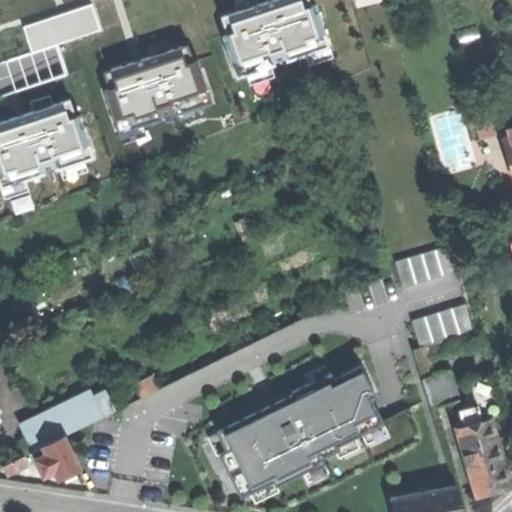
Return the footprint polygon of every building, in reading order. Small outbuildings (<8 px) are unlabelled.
[(91,0),(23,26),(32,52),(101,26),(91,0)] [(316,0),(273,0),(221,17),(245,88),(335,58),(316,0)] [(193,43),(101,72),(123,138),(213,106),(193,43)] [(75,98),(0,122),(0,188),(0,189),(95,158),(75,98)] [(438,251),(398,257),(402,284),(442,277),(438,251)] [(435,320),(411,327),(427,378),(439,375),(433,356),(483,340),(480,329),(442,341),(435,320)] [(454,370),(439,375),(427,378),(436,407),(463,398),(454,370)] [(480,403),(485,419),(494,417),(506,413),(495,375),(474,381),(478,394),(480,403)] [(28,436),(17,440),(24,456),(45,446),(66,436),(117,411),(109,391),(96,397),(93,391),(23,425),(28,436)] [(465,403),(466,408),(480,403),(478,394),(468,397),(470,402),(465,403)] [(460,427),(485,419),(480,403),(466,408),(455,411),(460,427)] [(359,469),(328,405),(287,426),(313,483),(317,490),(359,469)] [(500,438),(494,417),(485,419),(460,427),(480,494),(497,489),(511,484),(511,475),(508,462),(511,461),(505,437),(500,438)] [(249,511),(256,511),(313,483),(287,426),(212,464),(249,511)] [(82,469),(66,436),(45,446),(49,454),(39,459),(47,477),(58,471),(61,479),(82,469)] [(0,448),(0,468),(4,466),(24,456),(17,440),(0,448)] [(29,465),(24,456),(4,466),(8,475),(29,465)] [(459,484),(455,467),(434,473),(439,488),(459,484)] [(394,496),(395,498),(420,492),(417,479),(411,480),(409,471),(394,475),(396,483),(386,486),(388,497),(394,496)] [(468,511),(459,484),(439,488),(420,492),(395,498),(397,511),(468,511)]
